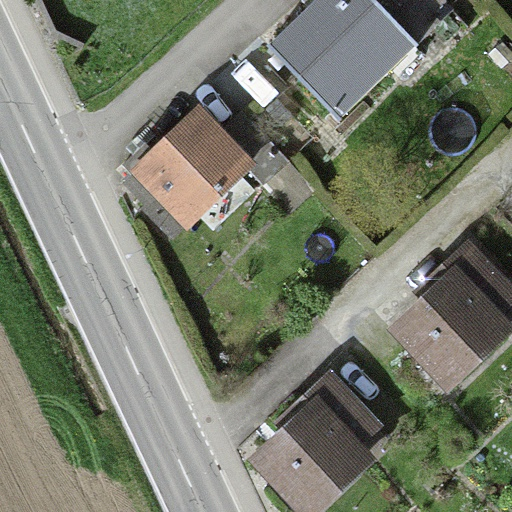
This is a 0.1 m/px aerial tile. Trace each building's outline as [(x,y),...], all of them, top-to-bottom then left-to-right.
[(344,0),(282,59),(350,130),(425,59),(367,0),(344,0)] [(136,172),(190,230),(260,164),(205,106),(136,172)] [(511,313),(511,282),(478,246),(459,264),(463,268),(508,317),(511,313)] [(397,329),(457,394),(511,343),(511,321),(508,317),(463,268),(397,329)] [(387,428),(337,375),(318,393),(322,397),(367,446),(387,428)] [(256,458),(305,511),(327,511),(382,462),(367,446),(322,397),(256,458)]
